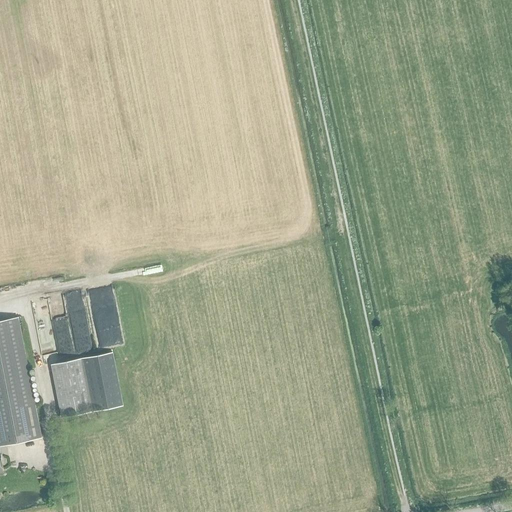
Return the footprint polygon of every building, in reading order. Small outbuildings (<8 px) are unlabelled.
[(73,310),(67,311),(70,326),(57,328),(62,354),(93,348),(83,294),(71,297),(73,310)] [(48,296),(34,299),(44,353),(59,350),(52,313),(48,314),(46,302),(49,302),(48,296)] [(0,445),(40,437),(17,318),(0,321),(0,469),(2,469),(0,459),(0,445)] [(125,334),(101,337),(102,347),(126,344),(125,334)] [(123,405),(112,352),(82,358),(92,411),(123,405)] [(90,411),(80,358),(50,364),(61,417),(90,411)]
